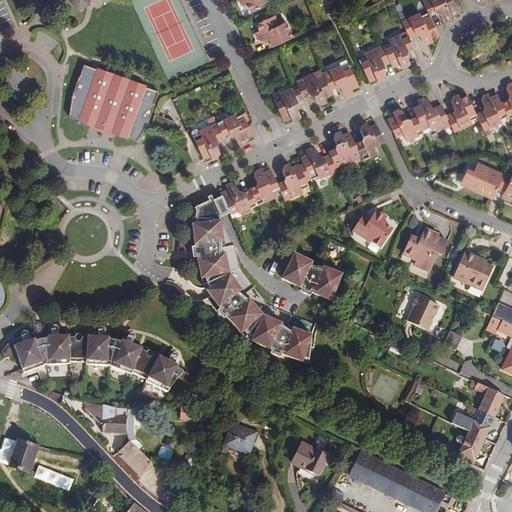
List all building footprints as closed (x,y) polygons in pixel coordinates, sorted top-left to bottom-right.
[(69,0),(71,1),(69,3),(76,11),(87,9),(89,0),(69,0)] [(245,5),(248,12),(266,2),(265,0),(237,0),(241,6),(245,5)] [(426,15),(436,11),(441,20),(443,21),(444,24),(451,21),(449,16),(456,13),(449,0),(419,0),(425,12),(426,15)] [(413,34),(418,37),(419,42),(425,44),(430,41),(428,37),(435,34),(427,16),(420,19),(418,15),(417,13),(399,22),(404,32),(385,40),(387,43),(388,47),(382,50),(380,46),(361,55),(363,57),(365,62),(358,65),(366,81),(373,79),(376,84),(381,82),(382,75),(379,70),(381,66),(387,62),(390,67),(396,64),(399,67),(405,65),(405,61),(405,58),(403,55),(405,51),(411,48),(406,37),(413,34)] [(268,40),(272,48),(292,38),(285,23),(278,26),(273,17),(255,26),(258,32),(253,35),(257,41),(261,41),(265,40),(266,41),(268,40)] [(356,60),(358,65),(365,62),(363,57),(356,60)] [(308,96),(312,98),(315,103),(319,105),(325,102),(324,98),(330,95),(328,91),(334,87),(337,88),(341,95),(345,98),(358,92),(348,70),(342,73),(339,67),(320,75),(322,78),(315,81),(312,75),(294,83),(295,87),(277,95),(279,98),(281,102),(274,106),(282,123),(288,120),(290,124),(296,122),(297,118),(294,111),(295,107),(303,103),(301,99),(308,96)] [(156,103),(160,91),(148,87),(148,86),(97,71),(97,72),(95,71),(84,68),(80,80),(73,102),(74,102),(73,121),(83,124),(82,125),(95,128),(98,127),(100,130),(113,134),(116,132),(118,135),(130,139),(131,138),(140,141),(150,125),(157,103),(156,103)] [(500,105),(496,97),(490,100),(487,95),(481,98),(482,101),(480,102),(483,109),(482,113),(475,117),(476,119),(482,132),(501,123),(499,121),(497,117),(504,113),(506,118),(507,121),(511,118),(511,82),(507,85),(506,91),(508,96),(506,101),(500,105)] [(474,115),(466,99),(461,101),(458,96),(451,99),(450,103),(454,111),(452,115),(446,118),(451,129),(453,134),(471,126),(469,122),(467,119),(474,115)] [(405,144),(435,130),(437,134),(443,131),(445,132),(451,129),(446,118),(442,110),(441,108),(434,112),(433,111),(431,111),(427,102),(424,101),(417,104),(419,109),(412,111),(416,119),(409,122),(404,120),(402,114),(397,113),(392,116),(393,119),(386,123),(395,140),(402,137),(405,144)] [(243,121),(244,123),(247,122),(243,115),(234,119),(236,124),(243,121)] [(210,162),(216,159),(217,155),(214,149),(216,143),(223,140),(229,137),(232,139),(236,146),(240,148),(246,145),(244,141),(250,138),(252,139),(244,123),(243,121),(236,124),(234,119),(232,116),(215,124),(216,126),(213,125),(197,132),(198,135),(200,140),(194,143),(202,160),(208,158),(210,162)] [(170,126),(154,126),(153,141),(161,139),(165,144),(170,140),(170,126)] [(375,147),(382,144),(374,127),(368,130),(366,126),(360,128),(359,133),(361,139),(359,144),(354,146),(359,158),(360,161),(378,153),(375,147)] [(198,135),(192,139),(194,143),(200,140),(198,135)] [(333,150),(327,154),(328,157),(335,172),(337,175),(343,172),(341,166),(359,158),(354,146),(348,135),(341,138),(339,135),(331,139),(333,150)] [(260,172),(254,175),(253,180),(257,189),(242,197),(236,196),(233,189),(230,186),(224,190),(226,195),(220,197),(228,214),(235,211),(237,215),(238,217),(274,201),(272,198),(270,194),(277,190),(279,195),(283,204),(302,196),(300,193),(298,189),(304,186),(310,183),(309,180),(307,177),(313,174),(315,178),(317,181),(335,172),(328,157),(320,160),(316,158),(316,153),(310,150),(309,150),(304,153),(306,158),(304,157),(299,160),(303,168),(298,170),(296,168),(290,171),(288,168),(283,171),(281,173),(281,177),(283,180),(282,185),(276,187),(269,173),(262,177),(260,172)] [(474,192),(492,199),(496,190),(503,193),(501,197),(511,202),(511,172),(510,176),(503,173),(503,175),(477,164),(472,173),(466,170),(461,182),(470,186),(473,183),(477,184),(474,192)] [(459,185),(474,192),(477,184),(473,183),(470,186),(461,182),(459,185)] [(270,194),(272,198),(279,195),(277,190),(270,194)] [(220,219),(210,199),(207,201),(208,204),(194,211),(195,212),(193,216),(192,219),(192,222),(192,226),(192,228),(195,250),(191,250),(192,257),(193,261),(196,260),(203,284),(204,289),(207,294),(208,295),(221,312),(218,314),(222,318),(225,322),(227,319),(242,336),(243,338),(246,340),(248,342),(251,343),(266,350),(264,353),(274,357),(275,354),(277,355),(302,365),(308,338),(288,329),(286,334),(276,326),(278,324),(260,314),(247,299),(245,301),(236,293),(240,290),(229,273),(224,254),(219,255),(220,243),(222,243),(220,219)] [(366,223),(358,219),(353,229),(361,234),(359,237),(370,243),(381,248),(391,230),(382,224),(385,218),(373,212),(368,221),(366,223)] [(442,253),(448,240),(438,236),(439,234),(424,228),(419,239),(412,236),(404,251),(417,258),(415,264),(429,270),(438,253),(442,253)] [(453,277),(469,284),(470,281),(483,287),(493,266),(486,263),(485,264),(476,260),(477,257),(464,251),(453,277)] [(335,300),(344,274),(326,267),(325,269),(313,267),(315,262),(297,254),(285,279),(303,288),(306,281),(318,287),(316,293),(335,300)] [(470,281),(469,284),(482,290),(483,287),(470,281)] [(413,303),(415,303),(419,295),(400,285),(399,288),(394,289),(392,294),(394,297),(388,310),(406,318),(413,303)] [(408,319),(415,303),(413,303),(406,318),(408,319)] [(511,310),(498,304),(493,316),(511,324),(511,310)] [(491,315),(487,324),(511,335),(511,341),(500,367),(511,373),(511,324),(493,316),(491,315)] [(29,337),(25,329),(16,333),(20,341),(29,337)] [(454,349),(460,336),(448,330),(442,344),(454,349)] [(493,339),(490,348),(500,352),(503,342),(493,339)] [(148,384),(171,393),(179,377),(190,381),(193,374),(177,367),(177,366),(161,359),(160,361),(155,359),(153,360),(152,360),(149,359),(148,358),(148,356),(143,353),(143,352),(123,344),(123,346),(116,344),(110,343),(110,342),(89,341),(89,342),(83,342),(83,344),(82,345),(81,346),(78,346),(77,345),(76,344),(76,342),(70,342),(70,340),(49,341),(49,343),(43,345),(37,348),(36,346),(15,352),(14,345),(10,346),(2,353),(4,361),(17,358),(24,376),(47,370),(71,369),(71,367),(87,367),(87,369),(111,370),(133,379),(134,377),(149,382),(148,384)] [(476,374),(478,366),(465,363),(463,371),(476,374)] [(506,397),(471,380),(468,385),(474,387),(473,391),(485,397),(479,410),(496,419),(506,397)] [(118,403),(88,406),(91,427),(128,426),(127,413),(119,413),(118,403)] [(427,410),(438,416),(441,410),(430,404),(427,410)] [(471,433),(486,440),(496,419),(479,410),(474,408),(470,416),(472,417),(470,422),(463,418),(459,426),(471,433)] [(258,429),(233,419),(225,439),(250,449),(258,429)] [(474,466),(486,440),(471,433),(459,458),(474,466)] [(450,451),(454,444),(439,436),(436,435),(433,442),(450,451)] [(128,438),(114,458),(135,477),(149,457),(128,438)] [(332,455),(304,441),(296,456),(323,471),(332,455)] [(26,472),(35,450),(27,446),(17,442),(8,465),(26,472)] [(443,511),(450,499),(367,456),(354,483),(409,511),(443,511)] [(32,479),(68,491),(73,479),(36,466),(32,479)] [(340,499),(341,492),(331,490),(330,497),(340,499)]
